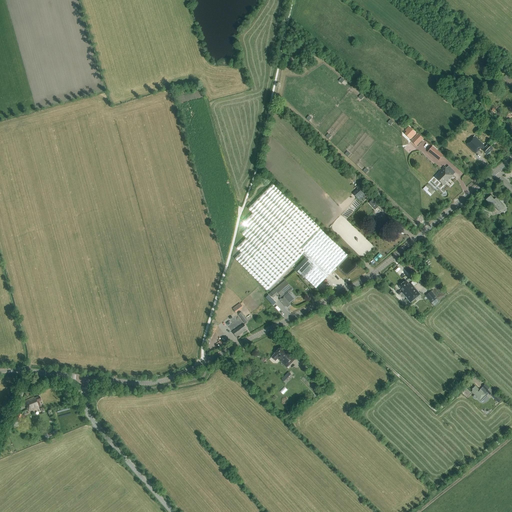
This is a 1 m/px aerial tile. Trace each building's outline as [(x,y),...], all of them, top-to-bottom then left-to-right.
[(408,134),(412,138),(416,134),(411,130),(408,134)] [(419,133),(412,140),(418,146),(425,138),(419,133)] [(487,154),(493,149),(488,144),(485,147),(483,146),(484,145),(474,136),(466,145),(475,153),(481,148),(487,154)] [(432,146),(427,152),(438,161),(443,155),(432,146)] [(437,179),(444,185),(454,175),(453,175),(455,173),(449,166),(447,168),(445,167),(438,173),(440,175),(437,179)] [(301,210),(300,211),(273,184),(249,209),(253,213),(243,223),(248,227),(242,234),(246,238),(237,248),(241,252),(235,259),(267,290),(302,254),(306,258),(295,269),(304,278),(304,277),(316,288),(348,255),(342,250),(319,228),(320,228),(301,210)] [(360,187),(353,193),(359,200),(362,198),(364,201),(368,197),(365,195),(366,194),(360,187)] [(487,203),(492,208),(494,206),(499,212),(504,208),(496,198),(494,200),(490,196),(486,200),(488,202),(487,203)] [(369,203),(375,210),(381,205),(374,198),(369,203)] [(383,213),(377,218),(376,219),(380,224),(381,223),(386,228),(387,227),(388,228),(391,225),(389,222),(390,221),(383,213)] [(275,289),(278,292),(282,297),(279,300),(285,307),(286,306),(287,307),(291,304),(290,303),(291,302),(284,294),(291,287),(285,280),(275,289)] [(410,303),(420,295),(411,283),(409,285),(406,281),(399,286),(404,292),(402,293),(410,303)] [(425,296),(431,303),(437,298),(431,291),(425,296)] [(246,322),(249,320),(243,312),(240,313),(246,322)] [(245,329),(247,328),(244,325),(241,327),(241,326),(232,332),(236,337),(246,330),(245,329)] [(287,368),(296,359),(286,349),(285,350),(281,346),(274,353),(275,354),(272,356),(277,360),(278,359),(287,368)] [(292,378),(287,374),(281,379),(286,384),(292,378)] [(319,382),(317,384),(323,390),(326,388),(319,382)] [(281,391),(284,394),(289,390),(285,386),(281,391)] [(479,400),(480,400),(482,402),(487,396),(485,395),(487,393),(490,395),(493,392),(490,388),(487,390),(483,386),(480,389),(479,390),(475,386),(472,389),(473,391),(472,392),(475,395),(473,396),(476,399),(477,398),(479,400)] [(501,400),(493,392),(490,395),(498,403),(501,400)] [(39,401),(41,400),(39,396),(34,399),(34,397),(24,401),(29,411),(38,407),(41,406),(39,401)] [(308,397),(300,403),(302,407),(310,400),(308,397)]
